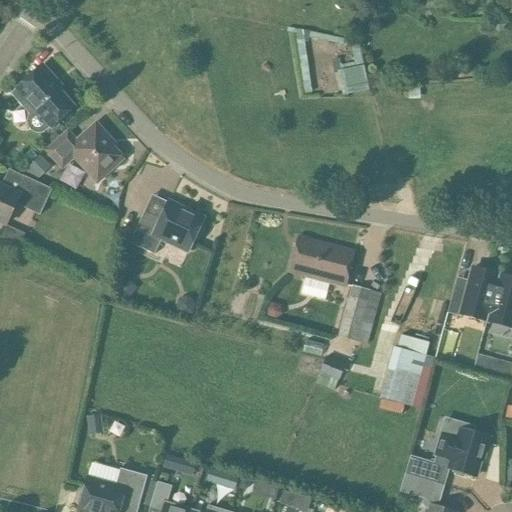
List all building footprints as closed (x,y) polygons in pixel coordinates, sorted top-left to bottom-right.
[(53,78),(41,65),(11,92),(31,114),(28,119),(27,124),(29,129),(32,132),(36,134),(40,134),(44,133),(48,129),(73,107),(49,81),(53,78)] [(367,66),(340,69),(343,94),(370,90),(367,66)] [(114,145),(96,125),(76,143),(68,133),(47,152),(62,168),(74,157),(97,183),(123,160),(112,147),(114,145)] [(51,168),(40,156),(27,168),(38,180),(51,168)] [(52,190),(9,170),(1,187),(0,186),(0,223),(7,227),(17,206),(40,216),(52,190)] [(181,208),(168,202),(160,219),(145,212),(130,244),(155,255),(163,237),(190,250),(195,238),(199,238),(204,228),(201,225),(203,222),(180,211),(181,208)] [(25,235),(4,226),(0,234),(0,237),(20,246),(25,235)] [(355,252),(298,237),(287,277),(305,282),(306,279),(345,290),(355,252)] [(464,308),(488,315),(499,276),(496,275),(496,273),(484,269),(482,271),(473,269),(467,289),(455,286),(447,314),(461,318),(464,308)] [(508,278),(499,276),(488,315),(511,320),(511,325),(511,331),(511,276),(510,276),(508,278)] [(370,292),(352,287),(338,338),(368,346),(382,294),(370,292)] [(429,343),(401,336),(398,349),(394,348),(381,399),(413,407),(429,343)] [(511,380),(511,364),(478,355),(474,372),(511,383),(511,380)] [(345,364),(327,357),(316,384),(334,391),(345,364)] [(405,475),(445,486),(438,484),(443,467),(454,471),(453,473),(465,476),(466,474),(476,477),(480,461),(482,462),(489,439),(460,431),(457,440),(442,436),(434,463),(411,456),(405,475)] [(167,459),(164,467),(193,477),(196,470),(167,459)] [(120,472),(92,464),(84,492),(80,493),(77,504),(80,507),(79,510),(86,511),(119,511),(121,505),(139,510),(148,476),(121,469),(120,472)] [(444,487),(445,486),(405,475),(400,493),(423,500),(433,502),(438,485),(444,487)] [(190,511),(167,504),(172,486),(158,481),(149,509),(158,511),(190,511)] [(449,511),(438,508),(439,504),(433,502),(423,500),(422,503),(424,508),(429,509),(427,511),(449,511)]
